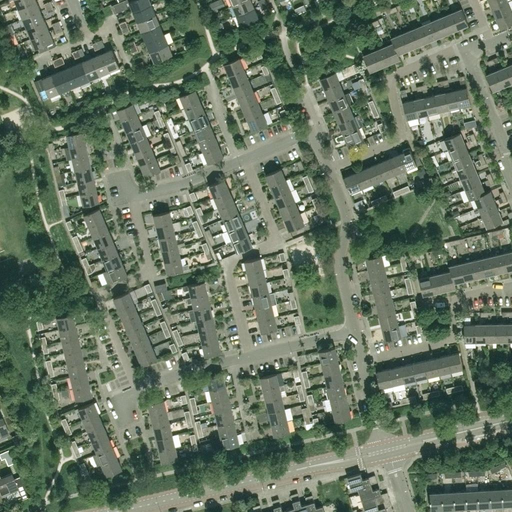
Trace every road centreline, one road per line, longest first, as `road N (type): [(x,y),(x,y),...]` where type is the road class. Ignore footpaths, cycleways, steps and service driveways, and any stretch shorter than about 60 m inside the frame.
road 1 (residential): [(138,391),(95,292),(150,269),(131,197)]
road 2 (residential): [(249,355),(226,263),(277,241),(243,159)]
road 3 (residential): [(328,170),(401,139),(390,77),(453,50),(465,54)]
road 4 (tertiary): [(116,511),(294,469)]
road 5 (residential): [(354,331),(339,264),(346,220),(328,170)]
road 6 (residential): [(510,182),(507,153),(465,54)]
road 7 (residential): [(361,360),(456,338),(455,303)]
